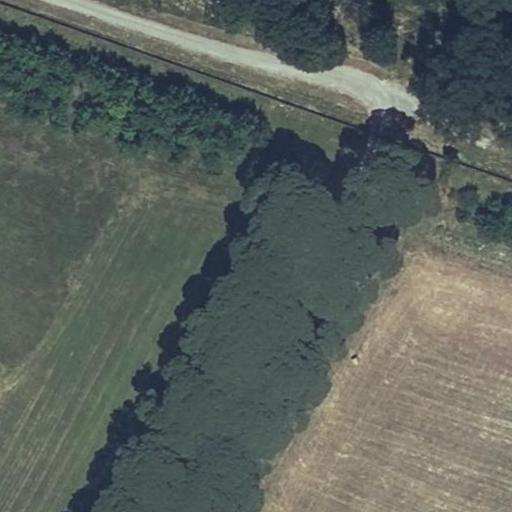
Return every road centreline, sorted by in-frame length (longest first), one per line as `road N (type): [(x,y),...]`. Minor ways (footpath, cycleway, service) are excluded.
road 1 (track): [(395,113),(344,87),(53,0)]
road 2 (track): [(511,154),(395,113)]
